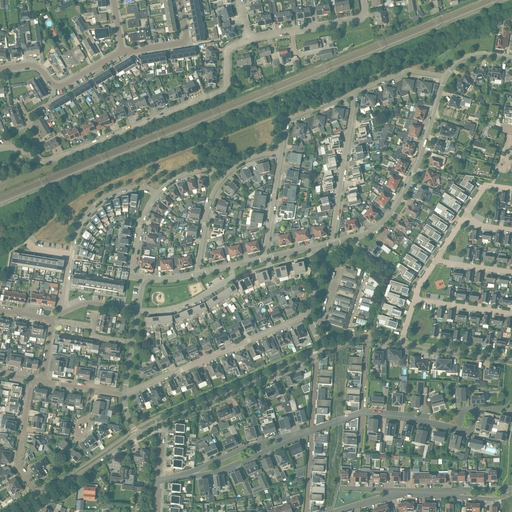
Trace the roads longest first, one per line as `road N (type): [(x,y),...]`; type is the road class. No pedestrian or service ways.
road 1 (residential): [(28,155),(64,155),(223,90),(228,49),(246,40)]
road 2 (residential): [(330,243),(371,231),(392,209),(445,76)]
road 3 (unclassified): [(136,435),(323,352)]
road 4 (residential): [(124,395),(307,314)]
road 5 (residential): [(330,243),(355,92)]
road 6 (residential): [(0,68),(35,65),(57,86),(122,52)]
road 7 (residential): [(246,40),(355,20),(362,0)]
road 8 (residential): [(39,499),(17,465),(30,379)]
road 9 (residential): [(70,254),(95,203),(119,190),(155,193)]
